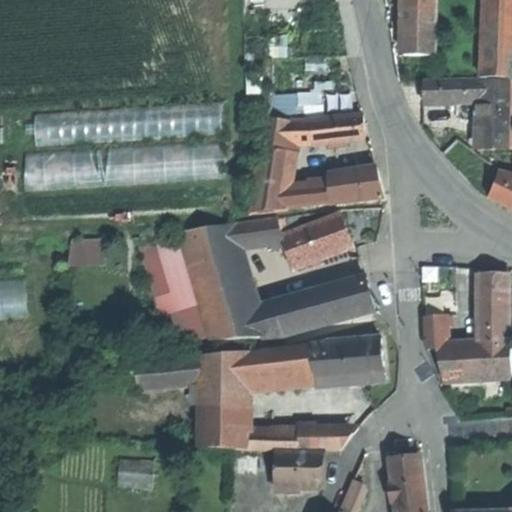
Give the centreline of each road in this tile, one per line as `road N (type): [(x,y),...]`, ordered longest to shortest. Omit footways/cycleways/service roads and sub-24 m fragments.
road 1 (residential): [(410,247),(422,398),(436,438)]
road 2 (secondary): [(511,238),(459,202),(400,126)]
road 3 (secondary): [(400,126),(364,0)]
road 4 (residential): [(400,126),(410,247)]
